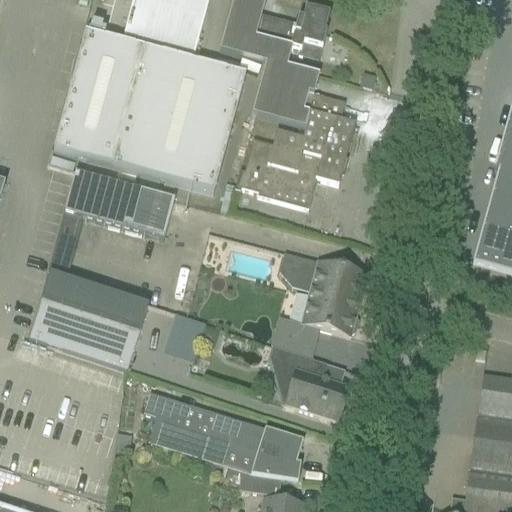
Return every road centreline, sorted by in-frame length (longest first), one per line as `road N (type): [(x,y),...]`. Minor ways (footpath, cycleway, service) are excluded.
road 1 (unclassified): [(394,302),(428,0)]
road 2 (unclassified): [(369,511),(394,302)]
road 3 (unclassified): [(511,332),(394,302)]
